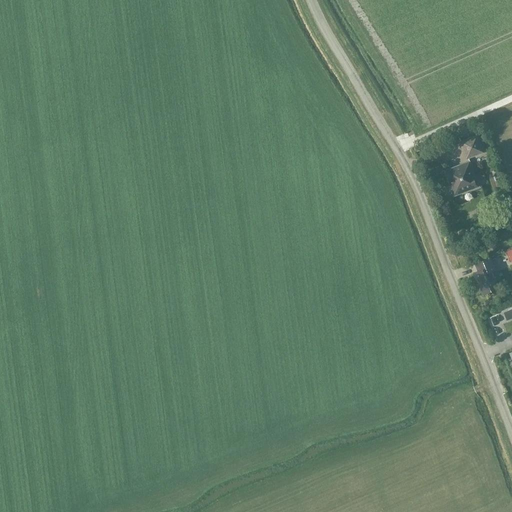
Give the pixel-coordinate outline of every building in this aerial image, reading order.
[(465,127),(456,130),(458,138),(468,134),(465,127)] [(467,157),(483,151),(478,136),(462,142),(467,157)] [(454,146),(452,140),(444,143),(447,149),(454,146)] [(470,162),(444,171),(454,197),(479,188),(470,162)] [(491,258),(476,263),(479,271),(474,273),(477,279),(478,279),(483,293),(498,288),(492,271),(495,270),(491,258)] [(511,309),(503,313),(506,321),(511,318),(511,309)] [(491,333),(500,331),(494,313),(486,316),(491,333)]
